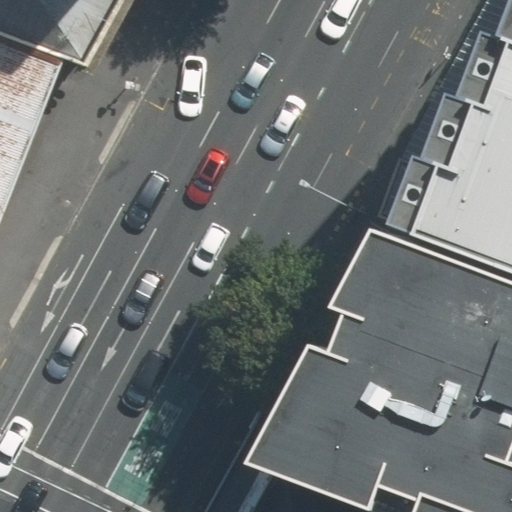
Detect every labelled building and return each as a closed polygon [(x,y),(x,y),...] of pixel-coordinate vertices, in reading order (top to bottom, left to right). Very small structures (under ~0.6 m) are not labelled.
[(124,0),(0,0),(0,31),(57,54),(88,65),(124,0)] [(0,31),(0,201),(57,54),(0,31)] [(511,45),(411,230),(511,269),(511,45)] [(409,511),(288,465),(405,241),(382,231),(330,333),(342,340),(248,511),(409,511)] [(511,511),(511,278),(405,241),(288,465),(409,511),(511,511)]
